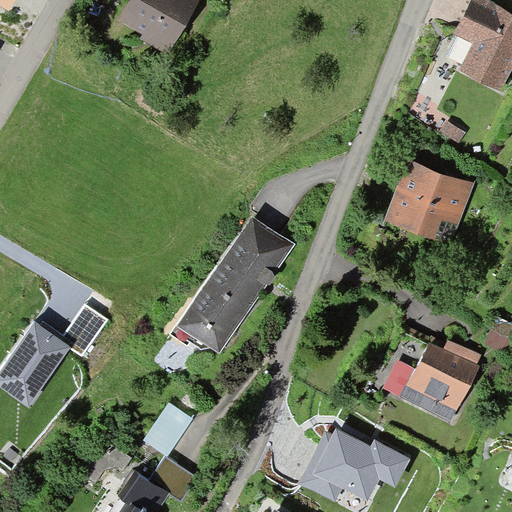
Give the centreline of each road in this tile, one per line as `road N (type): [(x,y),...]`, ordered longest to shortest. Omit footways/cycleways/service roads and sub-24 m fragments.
road 1 (residential): [(223,511),(259,441),(299,306),(414,0)]
road 2 (residential): [(0,109),(63,0)]
